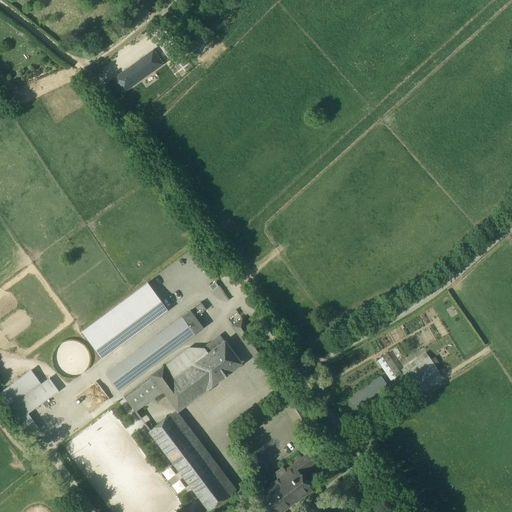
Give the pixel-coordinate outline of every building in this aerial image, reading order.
[(163,47),(171,58),(181,50),(174,39),(163,47)] [(171,58),(173,61),(184,54),(181,50),(171,58)] [(153,51),(114,79),(123,92),(162,64),(153,51)] [(209,286),(213,291),(219,287),(215,282),(209,286)] [(110,311),(130,338),(168,310),(148,283),(110,311)] [(190,310),(195,317),(206,309),(200,302),(190,310)] [(195,317),(190,310),(182,317),(195,334),(203,327),(195,317)] [(102,359),(130,338),(110,311),(82,332),(102,359)] [(195,334),(182,317),(138,349),(152,366),(195,334)] [(233,326),(274,386),(284,378),(242,319),(233,326)] [(187,349),(152,375),(163,391),(178,411),(240,363),(220,336),(206,346),(207,347),(204,349),(191,350),(189,349),(188,348),(187,349)] [(152,366),(138,349),(106,373),(119,391),(152,366)] [(385,374),(390,381),(401,374),(398,370),(387,354),(377,361),(385,374)] [(404,374),(411,384),(435,367),(428,357),(420,363),(412,369),(404,374)] [(410,365),(412,369),(420,363),(418,359),(410,365)] [(32,371),(0,393),(0,395),(8,406),(40,383),(32,371)] [(135,412),(163,391),(152,375),(124,396),(135,412)] [(348,400),(354,409),(388,386),(381,377),(348,400)] [(9,408),(18,421),(26,415),(59,391),(49,378),(9,408)] [(278,398),(294,420),(307,411),(291,388),(278,398)] [(294,420),(304,435),(317,426),(307,411),(294,420)] [(147,413),(140,419),(148,427),(154,421),(147,413)] [(26,415),(18,421),(29,435),(37,429),(26,415)] [(150,431),(210,510),(231,494),(171,415),(150,431)] [(308,454),(293,465),(300,474),(314,463),(308,454)] [(312,490),(300,474),(293,465),(285,471),(283,467),(272,475),(276,481),(270,485),(271,487),(264,493),(262,491),(255,496),(257,499),(264,509),(263,509),(264,511),(275,511),(293,499),(296,503),(312,490)]
